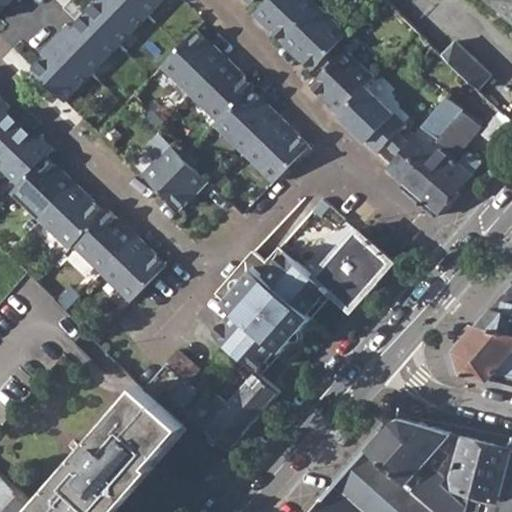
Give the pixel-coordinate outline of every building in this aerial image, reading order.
[(5,8),(13,0),(0,0),(0,6),(0,7),(4,10),(5,8)] [(102,0),(90,12),(123,44),(151,15),(135,0),(102,0)] [(135,0),(151,15),(165,0),(135,0)] [(274,23),(288,36),(323,0),(265,0),(259,7),(274,23)] [(307,54),(318,65),(341,41),(353,30),(323,0),(288,36),(307,54)] [(511,0),(495,0),(511,15),(511,0)] [(73,24),(59,38),(95,72),(123,44),(90,12),(83,19),(77,27),(73,24)] [(163,64),(192,91),(227,55),(217,45),(198,26),(163,64)] [(69,99),(95,72),(59,38),(49,49),(45,53),(48,56),(36,68),(69,99)] [(446,53),(481,88),(494,74),(458,40),(446,53)] [(329,99),(341,110),(367,85),(375,75),(347,48),(313,83),(329,99)] [(192,91),(222,120),(254,86),(257,84),(242,69),(227,55),(192,91)] [(379,151),(388,143),(400,130),(407,124),(367,85),(341,110),(339,113),(361,134),(379,151)] [(219,123),(247,151),(282,113),(274,105),(254,86),(222,120),(219,123)] [(0,150),(24,125),(9,111),(13,107),(7,101),(0,94),(0,150)] [(450,96),(421,131),(436,144),(465,109),(450,96)] [(488,128),(502,139),(511,128),(511,118),(504,110),(488,128)] [(247,151),(277,178),(312,142),(299,129),(282,113),(247,151)] [(0,150),(0,161),(22,182),(47,155),(55,147),(43,135),(42,134),(38,137),(24,125),(0,150)] [(388,143),(400,156),(411,142),(400,130),(388,143)] [(211,178),(188,155),(174,142),(163,131),(149,145),(148,150),(158,160),(146,172),(183,207),(211,178)] [(459,163),(436,144),(421,131),(411,142),(400,156),(392,165),(390,168),(407,184),(404,187),(436,214),(472,174),(459,163)] [(470,153),(459,163),(472,174),(482,162),(470,153)] [(13,191),(42,218),(75,182),(60,167),(47,155),(22,182),(13,191)] [(42,218),(71,246),(75,242),(105,210),(88,194),(75,182),(42,218)] [(75,242),(104,271),(136,235),(121,220),(108,208),(105,210),(75,242)] [(336,293),(354,309),(396,262),(358,229),(317,276),(336,293)] [(104,271),(133,299),(140,291),(166,264),(150,248),(136,235),(104,271)] [(248,362),(260,371),(281,346),(286,350),(336,293),(317,276),(284,247),(269,263),(256,252),(218,293),(235,308),(214,332),(248,362)] [(0,432),(84,329),(67,310),(57,300),(28,271),(0,303),(0,432)] [(511,284),(477,324),(511,333),(511,284)] [(71,287),(57,300),(67,310),(80,296),(71,287)] [(495,372),(511,376),(511,333),(477,324),(461,343),(456,348),(462,373),(464,373),(489,379),(495,372)] [(462,373),(456,348),(461,343),(457,339),(443,354),(447,370),(464,375),(464,373),(462,373)] [(169,361),(191,380),(203,368),(180,348),(169,361)] [(145,389),(179,418),(186,409),(187,407),(202,390),(191,380),(169,361),(165,365),(145,389)] [(214,400),(248,430),(282,391),(260,371),(248,362),(214,400)] [(42,510),(43,511),(111,511),(150,466),(185,424),(179,418),(145,389),(139,383),(39,505),(43,509),(42,510)] [(195,414),(232,447),(248,430),(214,400),(202,390),(187,407),(195,414)] [(410,482),(417,488),(432,470),(434,469),(436,471),(450,454),(440,446),(453,430),(401,416),(391,418),(368,446),(410,482)] [(511,450),(511,449),(511,447),(465,435),(453,474),(457,484),(493,496),(494,496),(499,498),(511,450)] [(444,511),(417,488),(410,482),(368,446),(310,511),(444,511)] [(511,511),(511,449),(511,450),(499,498),(496,511),(511,511)] [(489,511),(494,496),(493,496),(457,484),(453,486),(449,490),(441,484),(444,478),(436,471),(434,469),(432,470),(417,488),(444,511),(489,511)] [(43,511),(42,510),(43,509),(39,505),(4,474),(0,477),(0,511),(43,511)]
